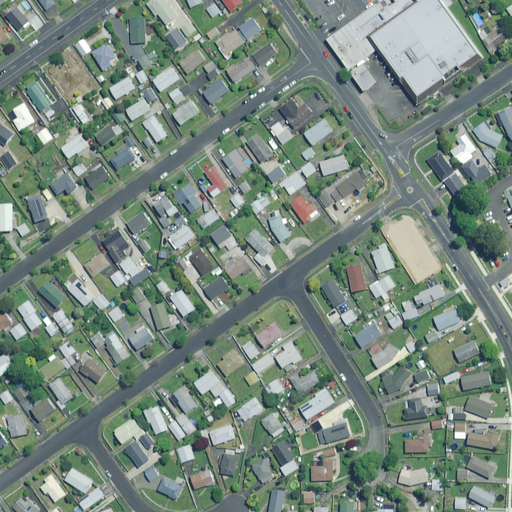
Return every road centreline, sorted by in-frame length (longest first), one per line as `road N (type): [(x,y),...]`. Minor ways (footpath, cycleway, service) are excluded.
road 1 (residential): [(0,285),(318,57)]
road 2 (residential): [(286,277),(81,426)]
road 3 (residential): [(286,277),(370,410),(369,470)]
road 4 (tertiary): [(511,347),(432,217)]
road 5 (residential): [(387,152),(511,72)]
road 6 (tertiary): [(0,77),(109,0)]
